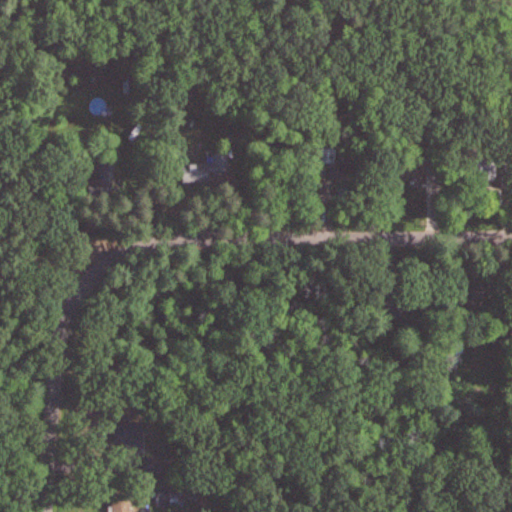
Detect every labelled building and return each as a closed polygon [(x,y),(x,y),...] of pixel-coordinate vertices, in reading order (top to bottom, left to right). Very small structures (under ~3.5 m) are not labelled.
[(123,143),(142,149),(149,126),(129,120),(123,143)] [(466,144),(463,183),(504,183),(506,144),(466,144)] [(322,148),(340,149),(340,165),(323,164),(322,148)] [(187,161),(212,161),(212,152),(231,151),(232,193),(184,196),(187,161)] [(384,156),(384,174),(435,179),(434,155),(384,156)] [(341,193),(362,193),(362,156),(341,156),(341,193)] [(97,164),(118,161),(121,199),(98,199),(97,164)] [(391,186),(438,189),(436,221),(389,222),(391,186)] [(465,282),(494,286),(489,319),(456,311),(465,282)] [(112,424),(113,451),(146,448),(145,421),(112,424)] [(144,458),(144,469),(165,470),(165,459),(144,458)] [(162,490),(161,507),(184,506),(184,490),(162,490)] [(113,511),(114,499),(135,499),(135,511),(113,511)]
